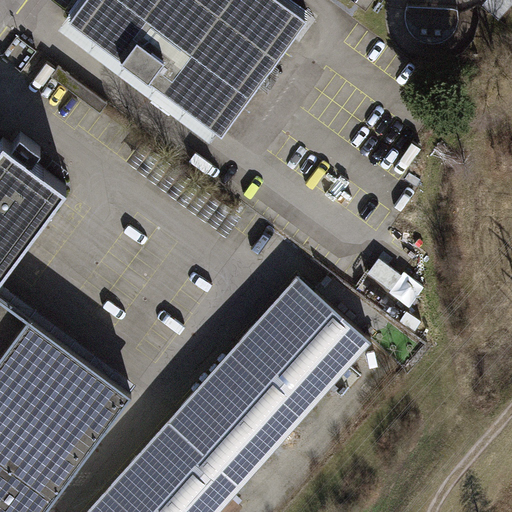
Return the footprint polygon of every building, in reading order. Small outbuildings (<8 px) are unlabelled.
[(301,6),(292,0),(70,0),(65,9),(217,120),(301,6)] [(511,0),(489,0),(489,1),(503,13),(511,2),(511,0)] [(454,12),(452,3),(403,2),(401,12),(403,21),(408,30),(416,35),(427,38),(437,36),(446,31),(451,23),(454,12)] [(4,134),(0,139),(0,511),(33,511),(128,385),(0,289),(0,279),(71,184),(4,134)] [(216,511),(368,340),(295,276),(86,511),(216,511)]
